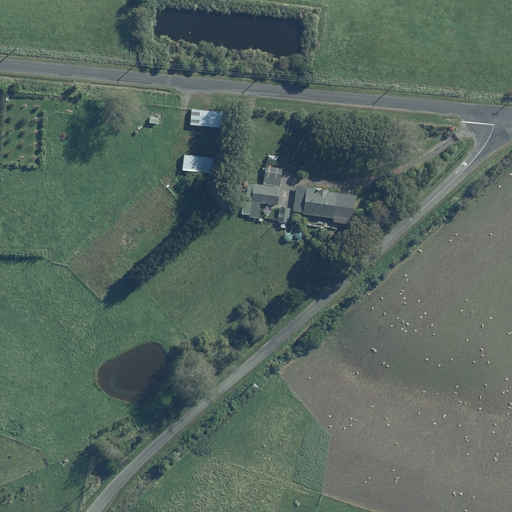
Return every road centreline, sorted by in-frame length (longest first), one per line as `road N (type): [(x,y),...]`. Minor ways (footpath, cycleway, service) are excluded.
road 1 (residential): [(94,511),(130,470),(484,150),(503,112)]
road 2 (unclassified): [(503,112),(0,64)]
